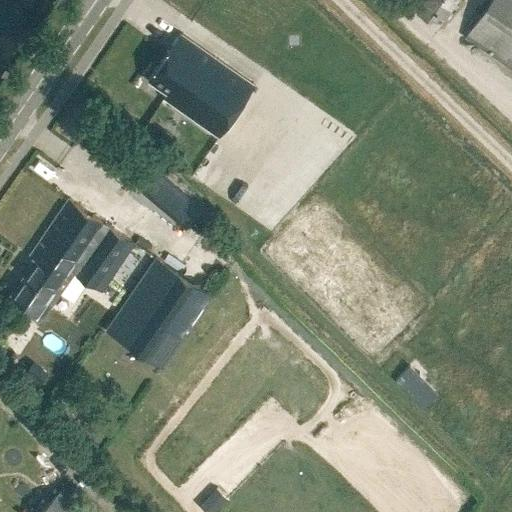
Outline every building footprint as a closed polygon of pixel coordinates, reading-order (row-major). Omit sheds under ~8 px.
[(444,20),(458,0),(423,0),(416,12),(429,21),(435,14),(444,20)] [(511,70),(511,0),(492,0),(466,38),(511,70)] [(254,84),(179,32),(148,78),(167,91),(163,96),(219,135),(254,84)] [(179,232),(200,204),(151,167),(130,195),(179,232)] [(102,291),(136,243),(69,198),(30,256),(35,259),(11,294),(31,308),(28,313),(41,321),(75,272),(102,291)] [(212,294),(156,256),(107,328),(163,366),(212,294)] [(393,377),(421,406),(437,390),(409,361),(393,377)] [(88,511),(64,486),(36,511),(88,511)]
